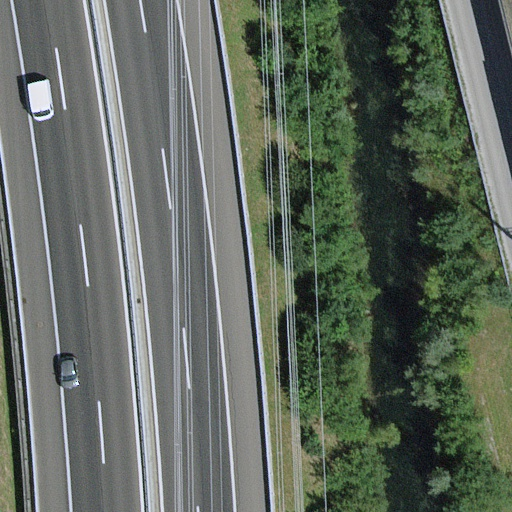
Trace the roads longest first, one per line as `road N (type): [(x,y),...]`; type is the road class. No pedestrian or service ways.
road 1 (motorway): [(47,0),(83,239),(106,511)]
road 2 (motorway): [(196,511),(182,308),(139,0)]
